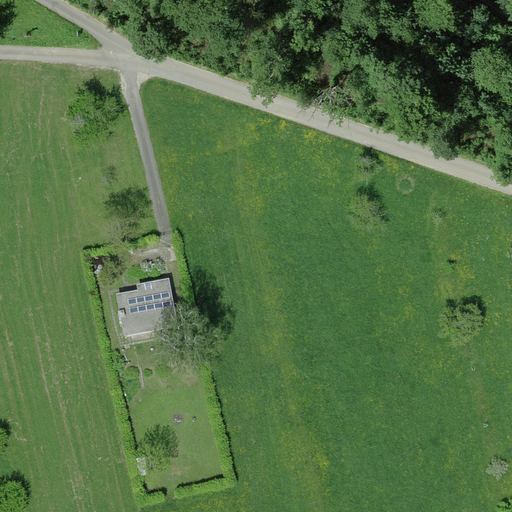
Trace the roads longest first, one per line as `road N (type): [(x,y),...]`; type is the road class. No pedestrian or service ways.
road 1 (unclassified): [(511,183),(128,54)]
road 2 (unclassified): [(128,54),(0,50)]
